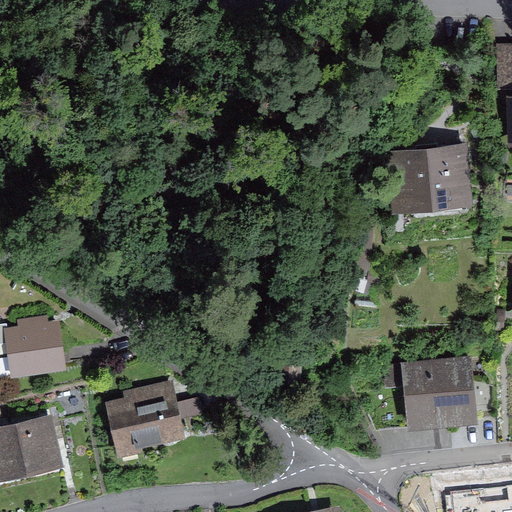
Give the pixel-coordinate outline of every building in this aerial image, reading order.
[(511,41),(497,42),(498,88),(505,88),(506,150),(511,150),(511,41)] [(473,204),(467,141),(385,149),(391,212),(473,204)] [(368,270),(374,221),(353,219),(348,268),(368,270)] [(18,325),(6,327),(5,323),(0,323),(0,343),(5,343),(10,376),(65,367),(57,319),(48,321),(47,315),(17,320),(18,325)] [(300,386),(301,357),(276,356),(275,385),(300,386)] [(399,361),(400,363),(383,364),(385,386),(401,385),(404,428),(476,423),(471,356),(399,361)] [(184,438),(180,418),(202,413),(199,396),(176,401),(171,379),(121,390),(123,398),(105,402),(117,458),(142,452),(140,447),(184,438)] [(0,479),(63,467),(51,413),(0,423),(0,479)] [(511,511),(511,477),(476,482),(479,511),(511,511)]
